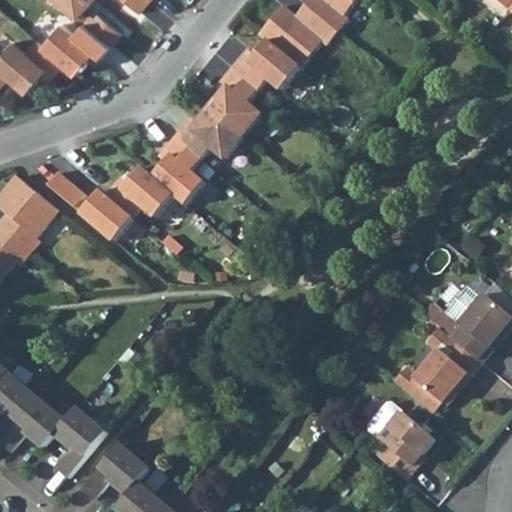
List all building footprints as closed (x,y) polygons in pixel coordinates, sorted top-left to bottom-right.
[(86,11),(94,0),(55,0),(79,19),(86,11)] [(150,2),(147,0),(123,0),(140,13),(150,2)] [(307,0),(304,4),(311,10),(319,0),(307,0)] [(351,23),(345,18),(360,0),(319,0),(311,10),(342,35),(351,23)] [(511,8),(511,0),(500,0),(511,9),(511,8)] [(293,17),(300,22),(311,10),(304,4),(293,17)] [(268,39),(305,69),(326,45),(330,49),(342,35),(311,10),(300,22),(293,17),(282,7),(260,32),(268,39)] [(84,23),(90,15),(86,11),(79,19),(84,23)] [(83,24),(111,46),(120,35),(93,12),(90,15),(84,23),(83,24)] [(89,60),(95,54),(101,59),(111,46),(83,24),(73,36),(62,25),(43,47),(63,64),(76,75),(89,60)] [(241,57),(231,68),(262,95),(275,80),(287,90),(305,69),(268,39),(253,56),(247,63),(241,57)] [(39,77),(45,71),(52,77),(63,64),(43,47),(35,40),(25,52),(13,41),(0,55),(0,69),(27,92),(39,77)] [(253,56),(246,50),(241,57),(247,63),(253,56)] [(101,59),(95,54),(89,60),(96,65),(101,59)] [(210,107),(247,138),(263,119),(251,108),(262,95),(231,68),(221,80),(227,86),(221,93),(210,107)] [(52,77),(45,71),(39,77),(46,83),(52,77)] [(221,93),(227,86),(221,80),(215,87),(221,93)] [(175,134),(205,161),(217,148),(230,159),(247,138),(210,107),(200,119),(193,126),(187,120),(175,134)] [(193,126),(200,119),(192,114),(187,120),(193,126)] [(170,154),(166,158),(164,161),(152,175),(177,196),(189,206),(207,185),(193,174),(205,161),(175,134),(163,148),(170,154)] [(163,148),(157,155),(164,161),(166,158),(170,154),(163,148)] [(106,194),(135,219),(146,206),(158,217),(177,196),(152,175),(141,165),(129,179),(123,185),(118,180),(106,194)] [(77,208),(88,195),(61,172),(50,186),(77,208)] [(123,185),(129,179),(123,173),(118,180),(123,185)] [(38,241),(34,238),(57,211),(16,177),(0,196),(0,208),(7,214),(12,218),(2,229),(29,252),(38,241)] [(116,241),(135,219),(106,194),(101,190),(83,213),(116,241)] [(7,214),(0,222),(0,227),(2,229),(12,218),(7,214)] [(0,278),(15,261),(19,264),(29,252),(2,229),(0,231),(0,278)] [(487,295),(511,316),(511,297),(496,284),(487,295)] [(455,340),(484,365),(495,352),(492,349),(502,337),(505,340),(511,331),(511,316),(487,295),(482,301),(468,289),(447,314),(464,328),(455,340)] [(443,330),(455,340),(464,328),(447,314),(439,307),(430,319),(443,330)] [(473,378),(484,365),(455,340),(443,330),(431,342),(441,350),(420,375),(412,368),(399,383),(437,415),(447,405),(449,407),(463,390),(460,388),(470,375),(473,378)] [(502,337),(492,349),(495,352),(505,340),(502,337)] [(0,389),(12,375),(0,364),(0,389)] [(0,441),(5,446),(43,401),(12,375),(0,389),(0,410),(6,416),(0,423),(0,441)] [(470,375),(460,388),(463,390),(473,378),(470,375)] [(43,401),(5,446),(17,456),(28,443),(34,437),(45,447),(56,433),(67,420),(43,401)] [(425,455),(439,440),(398,405),(392,405),(373,427),(374,434),(381,440),(372,452),(408,483),(429,459),(425,455)] [(56,466),(70,478),(108,433),(77,408),(67,420),(56,433),(73,447),(56,466)] [(152,470),(121,445),(83,490),(95,500),(112,479),(130,494),(141,482),(152,470)] [(160,511),(167,504),(145,486),(141,482),(130,494),(118,508),(118,509),(122,511),(160,511)]
